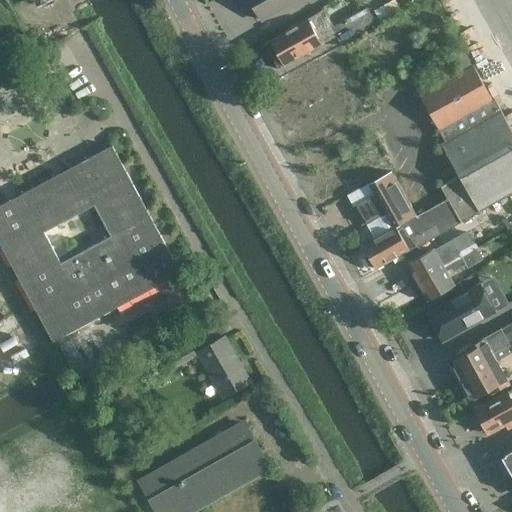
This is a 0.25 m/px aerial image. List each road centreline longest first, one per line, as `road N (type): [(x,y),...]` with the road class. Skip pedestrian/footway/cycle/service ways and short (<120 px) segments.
road 1 (tertiary): [(456,511),(178,0)]
road 2 (unclassified): [(354,511),(82,45)]
